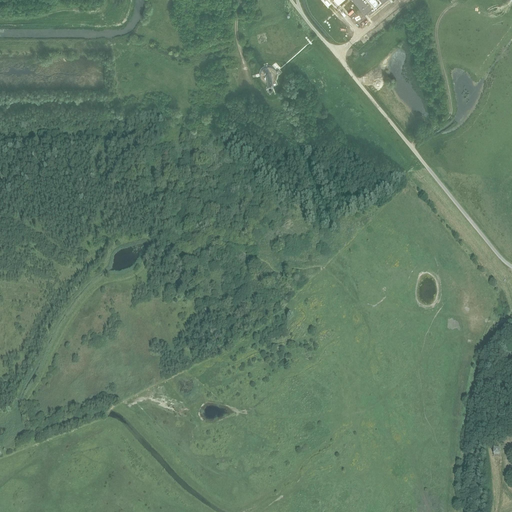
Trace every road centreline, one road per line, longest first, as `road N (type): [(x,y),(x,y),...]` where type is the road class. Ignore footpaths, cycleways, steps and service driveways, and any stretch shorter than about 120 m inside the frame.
road 1 (unclassified): [(511,266),(296,0)]
road 2 (track): [(457,0),(435,34),(448,118),(411,146)]
